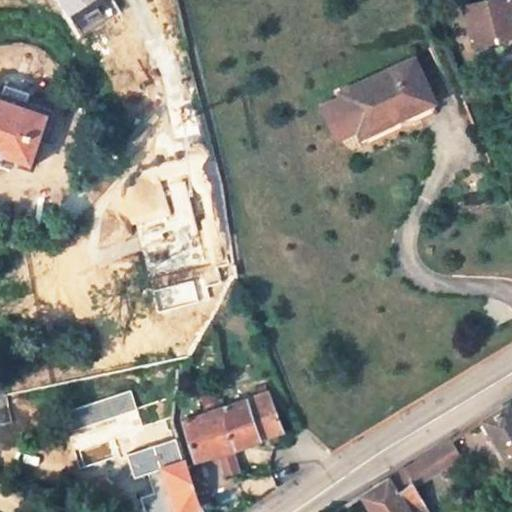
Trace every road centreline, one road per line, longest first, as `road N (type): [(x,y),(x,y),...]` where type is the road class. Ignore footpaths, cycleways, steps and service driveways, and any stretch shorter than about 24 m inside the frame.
road 1 (unknown): [(511,291),(418,279),(400,257),(401,235),(436,157),(441,115)]
road 2 (tertiary): [(297,511),(511,377)]
